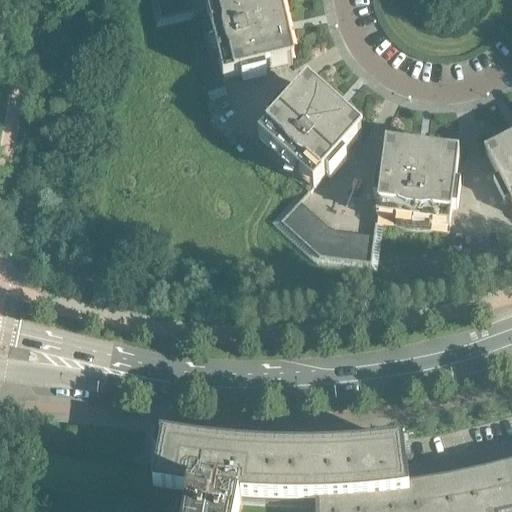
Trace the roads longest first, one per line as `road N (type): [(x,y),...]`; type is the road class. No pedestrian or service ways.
road 1 (secondary): [(105,369),(255,380),(427,365),(511,343)]
road 2 (residential): [(511,64),(457,92),(418,89),(386,76),(361,50),(343,0)]
